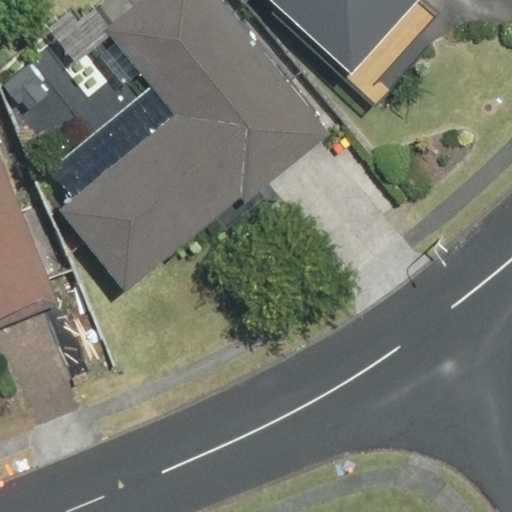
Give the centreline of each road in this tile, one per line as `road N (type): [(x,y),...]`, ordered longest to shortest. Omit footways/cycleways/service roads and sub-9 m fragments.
road 1 (residential): [(450,309),(255,427),(47,511)]
road 2 (residential): [(511,460),(450,309)]
